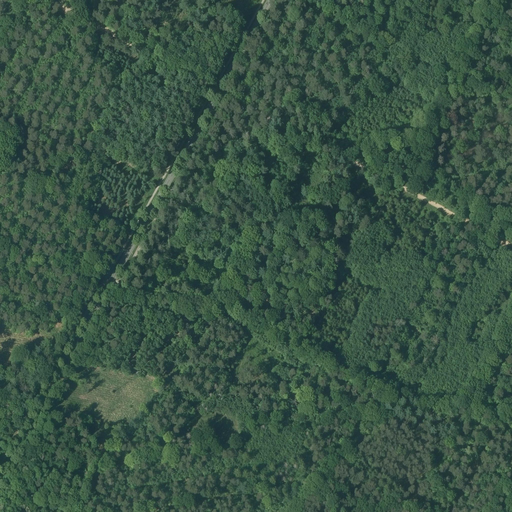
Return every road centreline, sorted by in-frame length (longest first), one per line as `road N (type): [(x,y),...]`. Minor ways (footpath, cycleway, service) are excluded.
road 1 (secondary): [(0,480),(270,0)]
road 2 (track): [(118,289),(217,307),(393,396),(479,412)]
road 3 (track): [(309,139),(511,248)]
road 4 (track): [(46,0),(218,92)]
road 5 (track): [(309,139),(217,307)]
road 6 (track): [(428,61),(285,0)]
road 7 (track): [(479,412),(390,511)]
